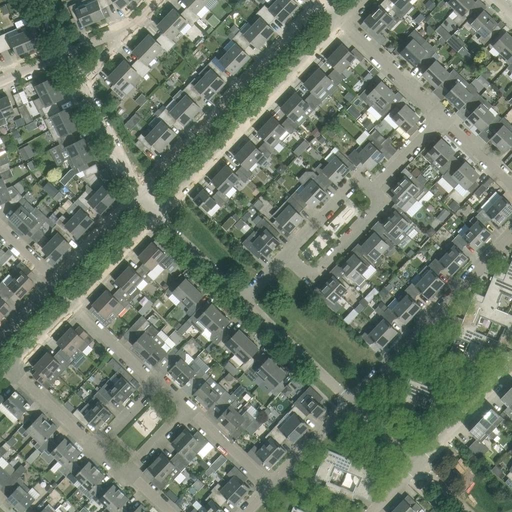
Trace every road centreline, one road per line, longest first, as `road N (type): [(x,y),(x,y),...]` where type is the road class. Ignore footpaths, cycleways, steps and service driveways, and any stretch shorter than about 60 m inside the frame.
road 1 (residential): [(159,215),(347,27)]
road 2 (residential): [(320,0),(139,192)]
road 3 (residential): [(351,401),(511,235)]
road 4 (residential): [(98,449),(10,368),(72,304)]
road 5 (residential): [(285,255),(310,280),(381,202),(369,190)]
road 6 (residential): [(351,401),(243,298)]
road 7 (residential): [(418,465),(511,367)]
road 8 (residential): [(441,118),(347,27)]
road 9 (residential): [(139,192),(81,79)]
road 10 (residential): [(72,304),(159,215)]
road 11 (residential): [(139,192),(54,282)]
road 12 (residential): [(285,255),(358,179),(369,190)]
